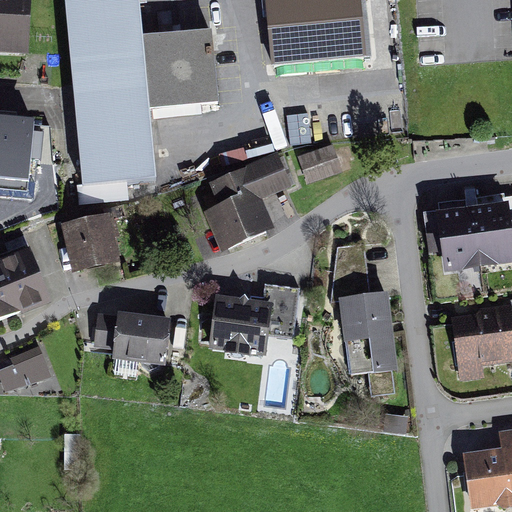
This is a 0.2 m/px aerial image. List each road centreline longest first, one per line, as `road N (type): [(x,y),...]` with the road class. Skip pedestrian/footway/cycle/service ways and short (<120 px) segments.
road 1 (residential): [(400,183),(225,273),(82,304),(0,348)]
road 2 (residential): [(400,183),(433,421)]
